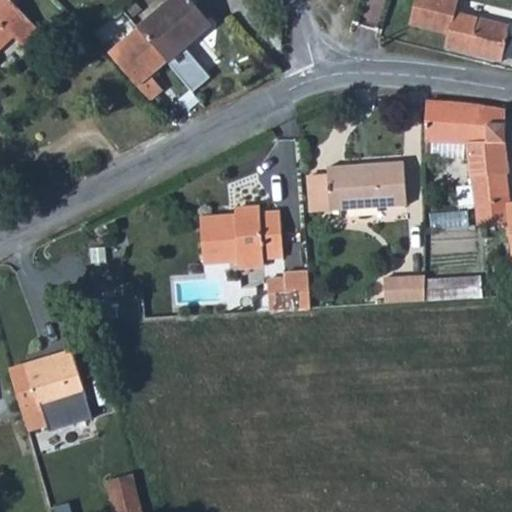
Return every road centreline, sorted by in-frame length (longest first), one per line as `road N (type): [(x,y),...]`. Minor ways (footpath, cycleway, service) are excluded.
road 1 (unclassified): [(0,237),(313,85)]
road 2 (unclassified): [(313,85),(379,79),(511,91)]
